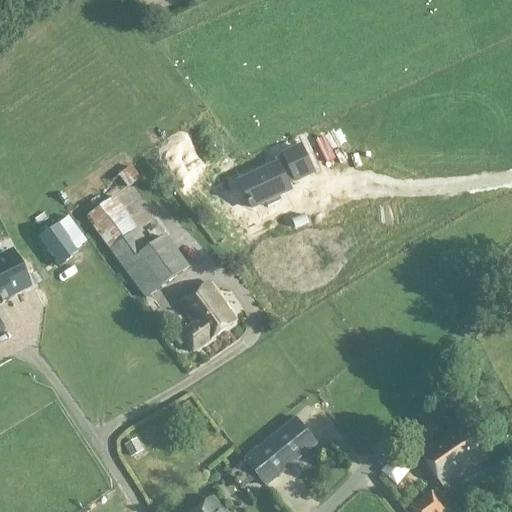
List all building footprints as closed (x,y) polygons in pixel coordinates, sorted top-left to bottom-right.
[(277,165),(240,183),(253,209),(265,203),(268,209),(281,203),(279,197),(291,191),(289,186),(314,174),(302,149),(275,161),(277,165)] [(115,175),(125,185),(139,173),(129,162),(115,175)] [(58,268),(78,254),(58,226),(38,240),(58,268)] [(137,229),(111,252),(146,300),(189,268),(166,238),(151,249),(137,229)] [(0,259),(0,301),(29,287),(15,259),(12,253),(0,259)] [(209,285),(180,306),(194,326),(174,340),(180,348),(187,343),(194,353),(236,322),(209,285)] [(171,322),(163,313),(154,320),(161,329),(171,322)] [(247,460),(266,486),(316,445),(296,420),(247,460)] [(445,489),(486,460),(460,423),(419,453),(445,489)] [(404,478),(388,464),(380,474),(395,488),(404,478)] [(409,511),(447,511),(433,493),(409,511)] [(223,511),(213,500),(198,511),(223,511)]
